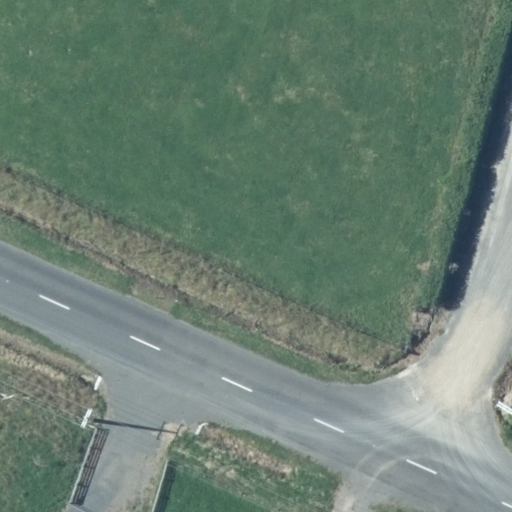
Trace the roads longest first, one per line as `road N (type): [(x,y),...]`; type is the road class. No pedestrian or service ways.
road 1 (tertiary): [(0,278),(511,510)]
road 2 (unknown): [(435,475),(511,348)]
